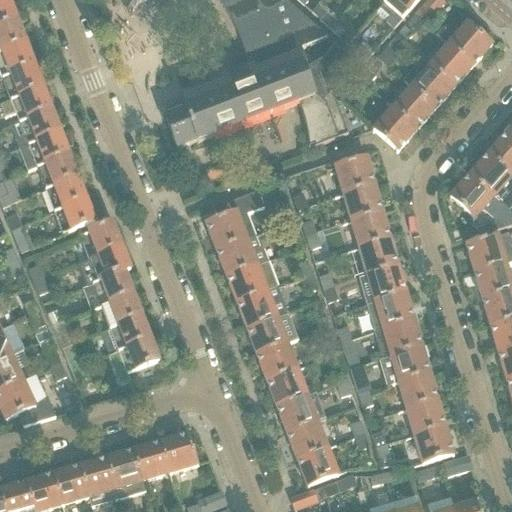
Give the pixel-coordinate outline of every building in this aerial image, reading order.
[(215,0),(219,5),(227,17),(234,30),(240,44),(245,58),(247,64),(249,63),(255,61),(258,68),(224,81),(226,87),(172,108),(175,117),(165,121),(177,151),(197,144),(198,145),(298,107),(302,117),(304,127),(307,138),(308,151),(309,151),(309,149),(314,147),(315,150),(348,137),(332,95),(357,69),(342,55),(334,48),(329,54),(326,57),(323,60),(320,63),(316,66),(312,68),(308,70),(306,65),(307,64),(302,50),(326,41),(327,42),(327,41),(281,0),(215,0)] [(387,0),(382,6),(376,14),(395,31),(402,23),(403,25),(404,24),(403,22),(422,0),(387,0)] [(425,23),(427,25),(444,6),(436,0),(430,0),(417,16),(425,23)] [(0,4),(0,30),(16,24),(7,1),(0,4)] [(318,7),(311,15),(312,15),(328,30),(335,23),(320,10),(318,8),(318,7)] [(417,16),(407,27),(415,34),(425,23),(417,16)] [(335,23),(328,30),(339,39),(345,32),(335,23)] [(16,24),(0,30),(0,56),(25,47),(16,24)] [(436,38),(447,49),(471,70),(492,47),(491,46),(490,47),(468,28),(469,26),(468,26),(456,39),(448,31),(442,31),(436,38)] [(404,29),(395,40),(396,41),(398,42),(404,47),(410,40),(412,37),(413,37),(405,30),(404,29)] [(386,50),(394,57),(404,47),(398,42),(396,41),(395,40),(386,50)] [(354,53),(364,62),(372,53),(362,44),(354,53)] [(0,56),(0,76),(2,81),(33,69),(25,47),(0,56)] [(447,49),(429,69),(453,90),(471,70),(447,49)] [(422,62),(403,83),(411,90),(435,111),(453,90),(429,69),(422,62)] [(2,81),(10,104),(42,91),(33,69),(2,81)] [(367,72),(359,81),(367,88),(375,79),(367,72)] [(359,81),(349,92),(357,99),(367,88),(359,81)] [(411,90),(392,111),(416,132),(435,111),(411,90)] [(16,117),(19,126),(51,114),(42,91),(10,104),(0,107),(0,109),(5,122),(16,117)] [(416,132),(392,111),(372,134),(373,134),(374,133),(396,152),(395,154),(396,155),(416,132)] [(19,126),(10,129),(19,153),(28,149),(31,148),(60,137),(51,114),(19,126)] [(511,139),(506,135),(488,156),(511,176),(511,139)] [(28,149),(19,153),(28,175),(37,172),(40,170),(69,159),(60,137),(31,148),(28,149)] [(511,176),(488,156),(469,176),(493,198),(492,200),(506,212),(511,204),(511,179),(511,178),(511,177),(511,176)] [(37,172),(45,194),(77,182),(69,159),(37,172)] [(336,168),(344,197),(374,188),(366,159),(364,159),(365,161),(338,169),(337,167),(336,168)] [(469,176),(449,200),(450,201),(450,199),(473,219),(472,220),(473,221),(481,211),(494,222),(494,235),(499,233),(511,229),(511,217),(506,212),(492,200),(493,198),(469,176)] [(45,194),(54,216),(86,204),(77,182),(45,194)] [(3,185),(0,185),(0,200),(8,197),(3,185)] [(344,197),(352,224),(382,215),(374,188),(344,197)] [(207,224),(205,225),(207,229),(216,253),(246,241),(254,238),(246,218),(263,211),(257,195),(226,207),(227,208),(228,207),(229,211),(232,216),(207,226),(207,224)] [(303,197),(292,200),(297,214),(307,210),(303,197)] [(86,204),(54,216),(63,240),(64,240),(64,238),(93,226),(94,228),(95,228),(86,204)] [(279,216),(283,228),(294,224),(291,213),(279,216)] [(352,224),(360,251),(390,242),(382,215),(352,224)] [(15,217),(6,221),(11,233),(20,229),(15,217)] [(312,222),(301,226),(305,239),(316,236),(312,222)] [(294,224),(283,228),(288,243),(299,239),(294,224)] [(80,239),(89,263),(120,251),(111,226),(110,227),(110,228),(82,239),(81,238),(80,239)] [(20,229),(11,233),(21,256),(30,252),(20,229)] [(316,236),(305,239),(310,253),(321,249),(316,236)] [(468,246),(466,247),(466,248),(475,277),(506,267),(511,265),(511,247),(508,236),(498,239),(497,237),(496,238),(496,239),(468,248),(468,246)] [(246,241),(216,253),(227,280),(268,264),(263,252),(260,251),(260,249),(255,238),(254,238),(246,241)] [(360,251),(368,278),(398,269),(390,242),(360,251)] [(12,251),(1,255),(7,268),(18,264),(12,251)] [(78,267),(87,289),(129,273),(120,251),(89,263),(78,267)] [(18,264),(7,268),(13,282),(23,277),(18,264)] [(268,264),(227,280),(236,305),(278,289),(268,264)] [(299,268),(298,268),(302,281),(303,281),(312,278),(307,265),(299,268)] [(511,286),(506,267),(475,277),(483,303),(511,294),(511,286)] [(38,268),(28,272),(33,285),(44,281),(38,268)] [(368,278),(375,304),(406,296),(398,269),(368,278)] [(91,314),(101,310),(132,298),(123,276),(129,274),(129,273),(87,289),(82,291),(91,314)] [(325,279),(319,280),(323,290),(328,289),(330,288),(333,287),(329,277),(326,278),(325,279)] [(303,281),(302,281),(307,296),(308,295),(316,293),(317,292),(312,278),(303,281)] [(44,281),(33,285),(39,298),(49,294),(44,281)] [(328,289),(323,290),(328,306),(335,304),(338,303),(333,287),(330,288),(328,289)] [(278,289),(236,305),(246,331),(276,320),(288,315),(278,289)] [(511,294),(483,303),(491,330),(511,323),(511,294)] [(375,304),(366,307),(374,334),(383,331),(384,331),(413,323),(406,296),(376,304),(375,304)] [(101,310),(110,332),(140,320),(132,298),(101,310)] [(34,302),(23,306),(29,319),(39,315),(34,302)] [(49,317),(48,317),(52,329),(54,328),(55,327),(62,324),(57,314),(49,317)] [(276,320),(246,331),(257,358),(287,347),(298,342),(298,341),(288,315),(276,320)] [(315,322),(319,334),(329,331),(325,319),(315,322)] [(110,332),(101,335),(105,345),(107,351),(110,358),(149,343),(140,320),(110,332)] [(54,328),(52,329),(61,351),(61,350),(69,347),(71,347),(67,337),(68,337),(71,335),(71,334),(66,323),(62,324),(55,327),(54,328)] [(383,331),(374,334),(382,360),(391,358),(421,349),(413,323),(384,331),(383,331)] [(511,323),(491,330),(499,357),(511,353),(511,323)] [(337,334),(341,346),(351,342),(347,330),(337,334)] [(329,331),(319,334),(322,341),(331,338),(329,331)] [(0,362),(11,358),(0,333),(0,362)] [(351,342),(341,346),(346,360),(356,357),(351,342)] [(149,343),(107,359),(118,388),(130,383),(128,377),(157,366),(157,367),(159,367),(149,343)] [(257,358),(267,384),(297,372),(287,347),(257,358)] [(387,388),(399,384),(429,376),(421,349),(391,358),(382,360),(380,361),(387,388)] [(511,353),(499,357),(507,384),(511,381),(511,353)] [(46,358),(51,370),(61,366),(56,354),(46,358)] [(66,361),(71,373),(80,369),(75,357),(66,361)] [(0,362),(0,393),(23,383),(11,358),(0,362)] [(157,368),(163,383),(165,382),(174,378),(168,363),(157,368)] [(61,366),(51,370),(56,383),(66,379),(61,366)] [(362,368),(350,373),(353,383),(357,392),(357,393),(369,389),(369,388),(362,368)] [(80,369),(71,373),(76,386),(86,382),(80,369)] [(331,374),(336,386),(345,382),(341,370),(331,374)] [(297,372),(267,384),(277,411),(307,399),(297,372)] [(399,384),(406,411),(437,402),(429,376),(399,384)] [(345,382),(336,386),(341,399),(350,395),(345,382)] [(23,383),(0,393),(0,411),(6,425),(8,424),(7,422),(19,417),(25,430),(55,420),(47,402),(34,408),(23,383)] [(368,394),(359,398),(363,410),(372,406),(368,394)] [(307,399),(277,411),(287,436),(317,425),(324,422),(314,396),(307,399)] [(406,411),(414,438),(444,429),(437,402),(406,411)] [(360,424),(350,428),(353,438),(364,435),(360,424)] [(317,425),(287,436),(297,462),(327,450),(317,425)] [(444,429),(414,438),(423,468),(424,467),(423,465),(452,457),(452,459),(453,459),(444,429)] [(364,435),(353,438),(358,453),(368,450),(364,435)] [(382,435),(371,438),(375,450),(385,447),(382,435)] [(188,437),(161,445),(170,477),(198,468),(197,467),(195,468),(187,439),(189,438),(188,437)] [(161,445),(134,453),(143,485),(170,477),(161,445)] [(385,447),(375,450),(379,464),(390,460),(385,447)] [(327,450),(297,462),(307,489),(308,491),(309,490),(308,489),(326,482),(336,478),(337,479),(338,479),(327,450)] [(134,453),(106,461),(116,493),(119,502),(146,494),(143,485),(142,481),(134,453)] [(468,460),(444,467),(447,479),(447,480),(472,473),(468,460)] [(106,461),(79,469),(89,501),(116,493),(106,461)] [(440,468),(428,472),(429,473),(429,474),(431,479),(431,480),(431,481),(442,477),(442,475),(441,472),(440,470),(440,468)] [(79,469),(52,477),(62,509),(89,501),(79,469)] [(428,472),(415,475),(415,477),(418,485),(431,481),(431,480),(431,479),(429,474),(429,473),(428,472)] [(399,473),(384,476),(386,486),(402,482),(401,480),(399,473)] [(369,480),(372,490),(386,486),(384,476),(369,480)] [(52,477),(25,485),(33,511),(50,511),(62,509),(52,477)] [(350,481),(339,485),(343,494),(353,490),(350,481)] [(33,511),(25,485),(0,492),(0,497),(4,511),(33,511)] [(340,495),(337,485),(321,492),(325,501),(340,495)] [(290,503),(293,511),(294,511),(316,503),(313,494),(290,503)] [(199,508),(187,511),(186,511),(214,511),(226,508),(222,496),(198,505),(199,508)]
